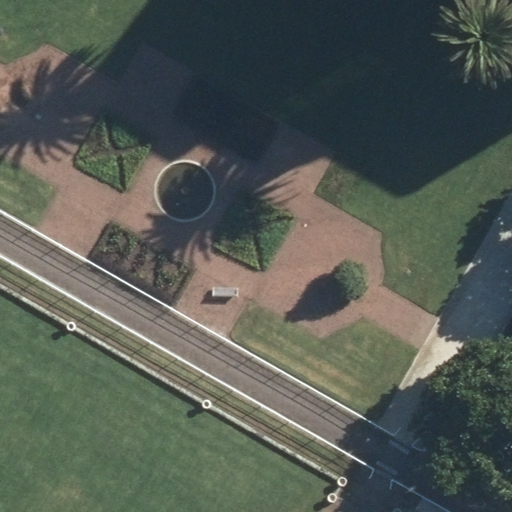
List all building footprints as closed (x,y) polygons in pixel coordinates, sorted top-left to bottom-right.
[(113,0),(61,87),(98,110),(164,0),(113,0)] [(470,0),(369,0),(442,45),(470,0)] [(71,142),(0,100),(0,197),(28,214),(71,142)] [(0,511),(222,511),(219,457),(151,462),(149,456),(146,450),(143,444),(140,438),(137,433),(134,427),(130,422),(127,417),(123,412),(119,407),(114,402),(110,397),(105,393),(101,389),(96,384),(91,381),(86,377),(80,373),(75,370),(70,367),(64,363),(58,361),(52,358),(46,355),(41,353),(34,351),(28,349),(22,348),(16,346),(10,345),(3,344),(0,344),(0,511)] [(410,372),(369,350),(343,398),(384,421),(410,372)]
